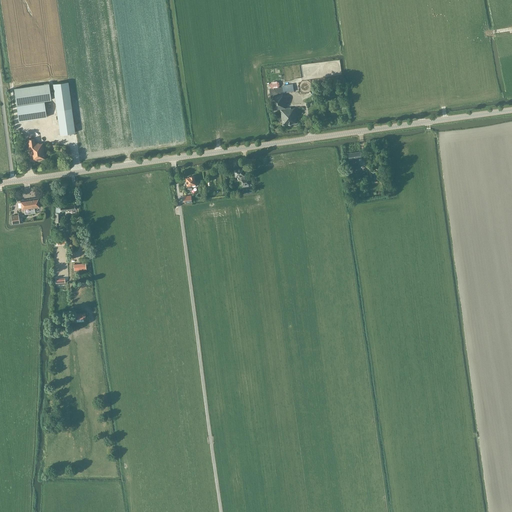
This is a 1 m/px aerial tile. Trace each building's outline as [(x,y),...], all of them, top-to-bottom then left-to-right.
[(68,82),(53,84),(56,110),(71,108),(68,82)] [(48,114),(46,114),(45,106),(47,106),(46,101),(51,100),(49,84),(14,89),(16,106),(19,121),(46,117),(48,116),(48,114)] [(286,92),(294,91),(293,84),(285,85),(286,92)] [(280,109),(280,110),(281,109),(286,109),(286,108),(284,98),(282,87),(270,89),(273,110),(280,109)] [(71,108),(56,110),(60,135),(75,133),(71,108)] [(291,108),(286,108),(286,109),(281,109),(280,110),(283,125),(297,123),(295,108),(291,109),(291,108)] [(30,161),(45,159),(42,143),(39,144),(39,143),(35,143),(35,139),(27,140),(30,161)] [(349,160),(362,158),(361,151),(348,153),(349,160)] [(245,179),(244,176),(245,176),(244,168),(234,169),(235,177),(241,177),(242,185),(249,184),(248,179),(245,179)] [(192,186),(196,185),(195,177),(189,177),(186,178),(187,186),(188,186),(188,188),(192,188),(192,186)] [(192,203),(191,195),(184,196),(185,204),(192,203)] [(34,209),(39,208),(38,198),(20,200),(21,210),(24,210),(25,214),(35,212),(34,209)] [(60,206),(60,207),(55,207),(56,213),(55,213),(55,222),(60,222),(60,212),(75,210),(74,205),(60,206)] [(19,223),(18,215),(11,216),(12,224),(19,223)]
